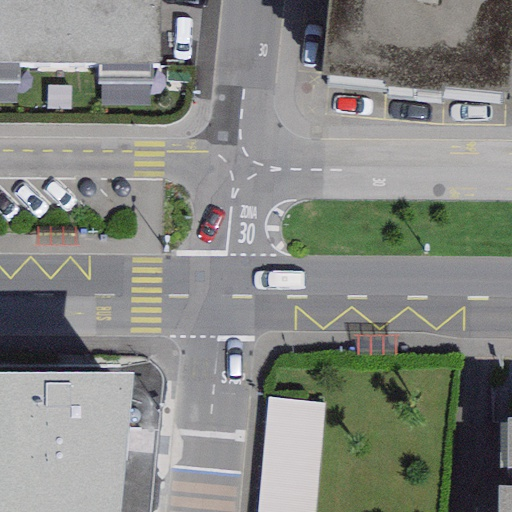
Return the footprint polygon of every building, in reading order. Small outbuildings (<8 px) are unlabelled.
[(0,0),(0,73),(156,75),(156,0),(0,0)] [(511,0),(329,0),(320,90),(383,97),(383,104),(439,110),(440,100),(505,107),(511,38),(511,0)] [(120,511),(133,374),(0,372),(0,511),(120,511)] [(269,397),(256,511),(313,511),(324,403),(269,397)] [(511,511),(511,418),(499,419),(499,466),(506,466),(506,470),(511,470),(511,488),(497,488),(496,511),(511,511)]
